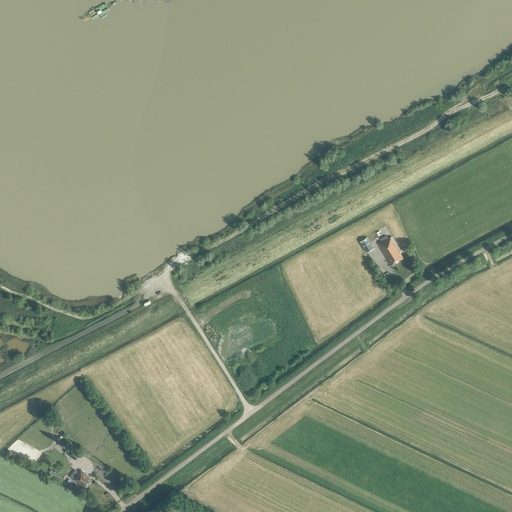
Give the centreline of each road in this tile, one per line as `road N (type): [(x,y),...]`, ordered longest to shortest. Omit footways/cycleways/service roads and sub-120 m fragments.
road 1 (unclassified): [(118,511),(398,301),(511,235)]
road 2 (track): [(511,83),(297,197),(158,284)]
road 3 (track): [(250,412),(166,286),(77,317),(0,285)]
